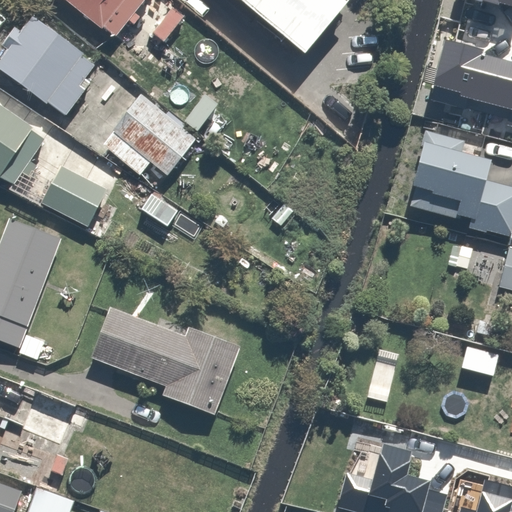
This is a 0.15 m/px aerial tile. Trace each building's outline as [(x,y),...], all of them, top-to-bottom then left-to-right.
[(138,0),(63,0),(109,37),(121,22),(127,26),(141,10),(135,5),(138,0)] [(322,0),(214,0),(278,53),(323,0),(322,0)] [(511,26),(511,0),(502,0),(497,23),(511,26)] [(183,15),(165,2),(145,28),(164,42),(183,15)] [(92,58),(22,5),(0,34),(0,69),(63,117),(83,92),(72,84),(92,58)] [(195,142),(135,91),(119,109),(127,116),(102,145),(141,178),(154,163),(167,174),(195,142)] [(38,132),(0,106),(0,179),(4,182),(38,132)] [(483,149),(409,128),(404,127),(391,173),(407,178),(400,204),(503,234),(511,202),(511,187),(475,177),(483,149)] [(37,152),(17,194),(102,234),(116,205),(105,199),(110,187),(37,152)] [(177,206),(151,186),(134,207),(161,227),(177,206)] [(54,236),(1,216),(0,217),(0,338),(14,344),(54,236)] [(511,244),(503,242),(492,284),(511,289),(511,244)] [(193,325),(188,338),(105,305),(86,352),(163,382),(160,390),(212,411),(217,397),(232,358),(238,343),(193,325)] [(489,319),(464,314),(459,339),(485,344),(489,319)] [(511,357),(490,352),(486,369),(511,375),(511,357)] [(78,403),(32,384),(14,427),(60,446),(78,403)] [(511,511),(511,469),(492,465),(484,502),(473,499),(470,511),(511,511)] [(14,511),(23,491),(0,481),(0,511),(14,511)] [(17,511),(65,511),(71,499),(29,482),(17,511)]
